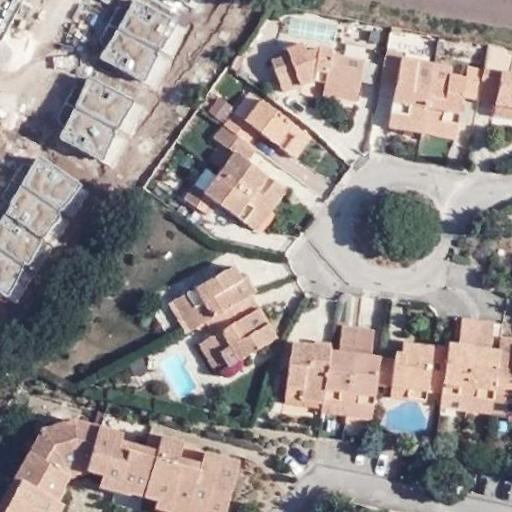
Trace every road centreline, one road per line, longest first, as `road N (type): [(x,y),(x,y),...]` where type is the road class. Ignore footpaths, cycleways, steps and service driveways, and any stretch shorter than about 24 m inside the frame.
road 1 (residential): [(442,211),(421,184),(387,177),(356,192),(341,223),(348,256),(374,278),(408,279),(435,260)]
road 2 (residential): [(295,511),(329,481),(506,511)]
